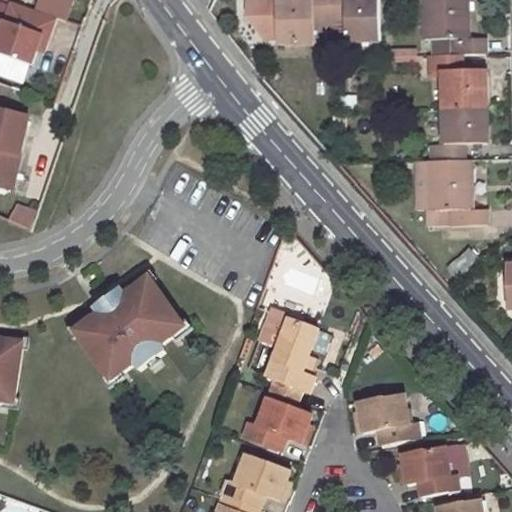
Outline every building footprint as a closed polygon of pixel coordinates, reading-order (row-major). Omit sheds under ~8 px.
[(280,44),(316,45),(315,25),(331,25),(330,0),(315,0),(315,1),(280,1),(279,0),(250,0),(251,18),(266,40),(280,39),(280,44)] [(345,0),(330,0),(331,25),(346,25),(346,43),(382,43),(380,0),(366,0),(345,1),(345,0)] [(467,0),(425,0),(426,40),(456,40),(456,56),(461,56),(486,56),(486,40),(468,39),(467,0)] [(456,56),(431,57),(431,73),(444,72),(446,112),(488,111),(486,72),(461,73),(461,56),(456,56)] [(31,119),(0,111),(0,186),(14,190),(20,164),(15,163),(17,155),(22,156),(31,119)] [(488,111),(446,112),(447,145),(435,145),(435,163),(465,162),(464,146),(489,145),(488,111)] [(473,211),(472,162),(465,162),(435,163),(429,163),(417,163),(418,195),(430,195),(430,211),(430,212),(430,227),(488,226),(488,210),(473,211)] [(430,195),(418,195),(418,210),(430,211),(430,195)] [(8,220),(30,230),(38,211),(17,202),(8,220)] [(101,314),(76,332),(113,383),(137,365),(142,371),(168,353),(164,347),(189,329),(153,278),(128,296),(123,290),(106,302),(113,312),(105,319),(101,314)] [(106,302),(97,308),(101,314),(105,319),(113,312),(106,302)] [(290,320),(269,379),(311,394),(318,378),(312,376),(304,374),(310,358),(320,331),(290,320)] [(0,401),(16,404),(26,343),(0,338),(0,401)] [(310,358),(304,374),(312,376),(318,361),(310,358)] [(407,396),(361,404),(366,435),(380,433),(382,445),(421,440),(416,410),(409,411),(407,396)] [(251,424),(246,439),(284,452),(289,440),(303,445),(314,416),(270,400),(260,427),(251,424)] [(448,448),(405,456),(409,486),(422,485),(424,498),(462,492),(459,478),(453,478),(448,448)] [(467,457),(476,475),(490,469),(481,451),(467,457)] [(230,481),(225,495),(262,511),(267,497),(280,502),(291,472),(248,456),(238,484),(230,481)] [(484,511),(483,501),(440,509),(440,511),(484,511)]
